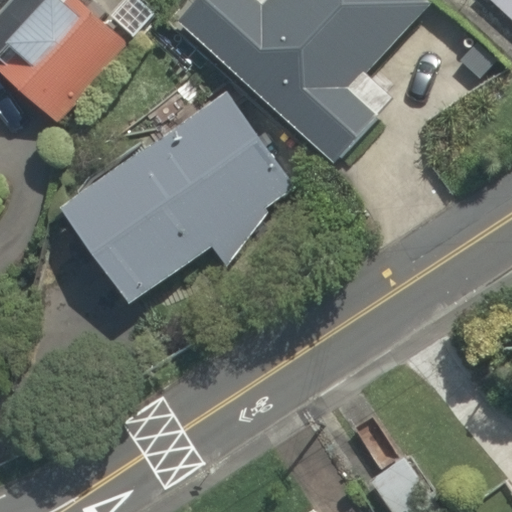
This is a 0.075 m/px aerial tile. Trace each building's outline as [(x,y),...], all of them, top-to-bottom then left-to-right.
[(84,0),(43,0),(0,41),(0,72),(43,118),(124,42),(84,0)] [(153,0),(322,167),(378,111),(265,0),(153,0)] [(511,0),(474,0),(511,34),(511,0)] [(283,199),(215,101),(46,217),(113,315),(283,199)] [(420,440),(368,475),(392,511),(439,511),(459,499),(420,440)]
